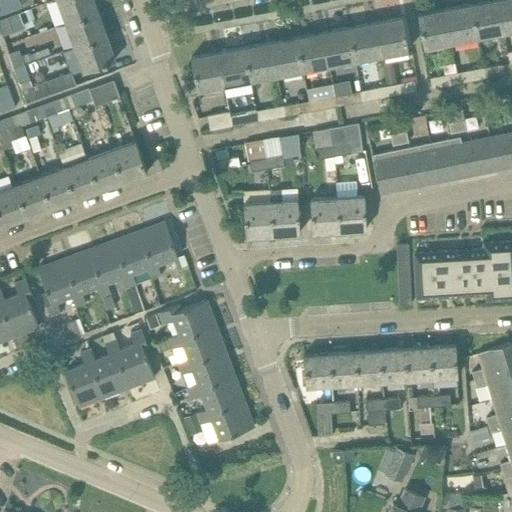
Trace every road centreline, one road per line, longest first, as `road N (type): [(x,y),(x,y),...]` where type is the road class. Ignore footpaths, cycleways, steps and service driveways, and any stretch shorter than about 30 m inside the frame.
road 1 (residential): [(511,186),(387,210),(386,247),(226,260)]
road 2 (residential): [(252,326),(511,310)]
road 3 (residential): [(0,244),(193,172)]
road 4 (residential): [(290,511),(301,490),(299,463),(252,326)]
road 5 (unclassified): [(169,511),(0,436)]
road 6 (residential): [(193,172),(134,13)]
